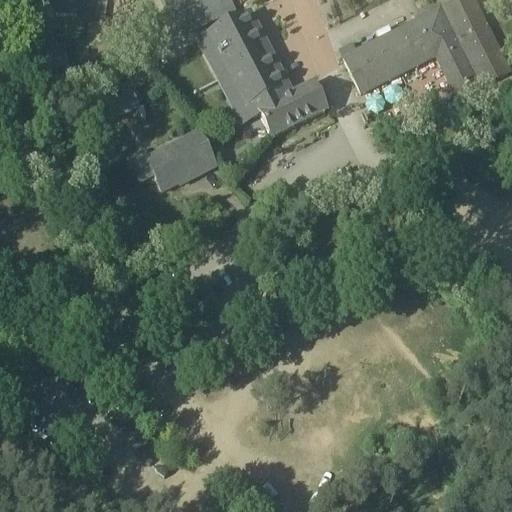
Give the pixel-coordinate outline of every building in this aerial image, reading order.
[(47,0),(47,21),(79,21),(79,0),(47,0)] [(159,0),(170,21),(211,0),(159,0)] [(472,0),(460,0),(437,12),(355,54),(341,61),(360,97),(434,59),(457,103),(511,75),(472,0)] [(239,20),(204,38),(243,113),(277,95),(239,20)] [(355,54),(351,45),(337,53),(341,61),(355,54)] [(325,114),(311,87),(281,102),(277,95),(243,113),(248,126),(259,120),(270,142),(325,114)] [(88,110),(91,116),(94,123),(115,113),(109,100),(88,110)] [(198,133),(142,161),(160,198),(178,189),(179,190),(217,171),(198,133)]
